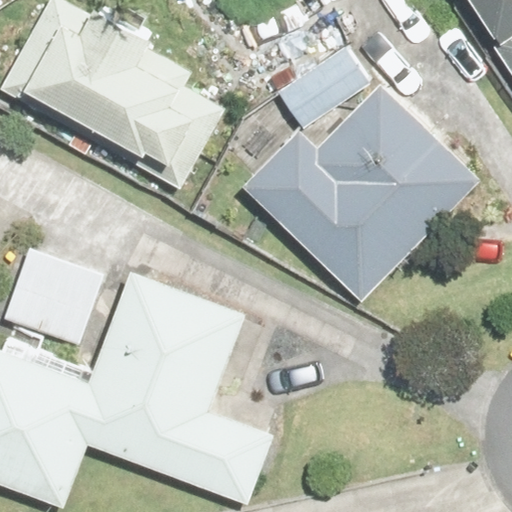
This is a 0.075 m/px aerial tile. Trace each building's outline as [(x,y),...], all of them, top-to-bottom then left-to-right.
[(198,67),(75,0),(59,0),(15,82),(193,180),(230,111),(187,87),(198,67)] [(511,0),(471,0),(511,66),(511,0)] [(351,41),(282,95),(314,135),(383,81),(351,41)] [(487,184),(391,88),(325,154),(307,136),(254,189),(367,302),(487,184)] [(263,325),(37,246),(11,319),(3,342),(0,340),(0,481),(71,507),(93,446),(259,505),(285,429),(233,411),(263,325)]
